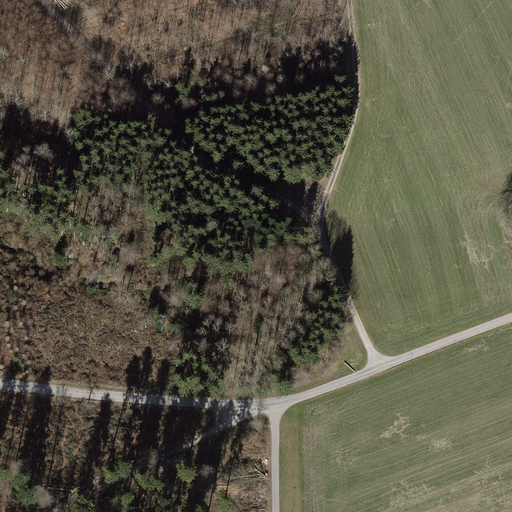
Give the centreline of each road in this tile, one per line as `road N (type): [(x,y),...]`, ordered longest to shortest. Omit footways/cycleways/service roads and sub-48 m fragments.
road 1 (unclassified): [(511,317),(274,403),(0,384)]
road 2 (track): [(378,367),(318,226),(185,147),(41,0)]
road 3 (track): [(274,403),(119,467),(45,511)]
road 4 (track): [(349,0),(356,115),(318,226)]
